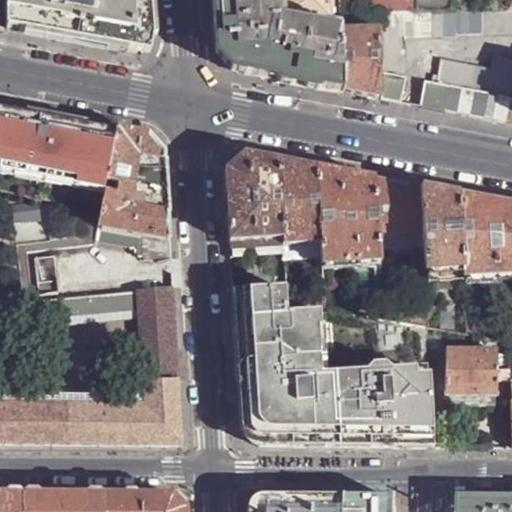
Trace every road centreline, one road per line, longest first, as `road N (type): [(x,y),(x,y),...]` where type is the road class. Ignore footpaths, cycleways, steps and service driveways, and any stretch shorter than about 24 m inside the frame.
road 1 (residential): [(187,102),(211,471)]
road 2 (residential): [(187,102),(511,166)]
road 3 (residential): [(426,470),(211,471)]
road 4 (residential): [(211,471),(0,469)]
road 5 (residential): [(0,69),(187,102)]
